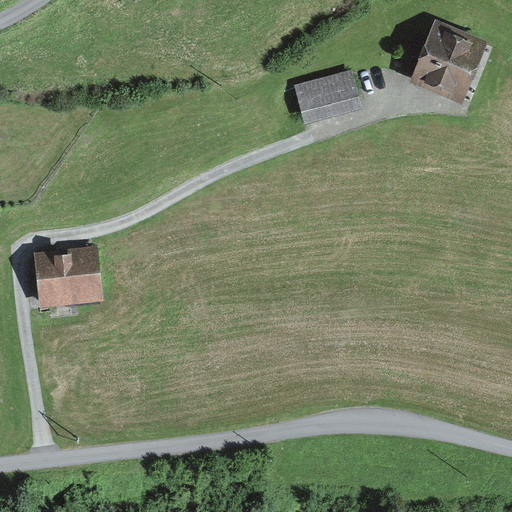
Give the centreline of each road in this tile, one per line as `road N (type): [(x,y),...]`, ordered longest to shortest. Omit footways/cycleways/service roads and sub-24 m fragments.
road 1 (track): [(46,460),(20,288),(27,244),(112,226),(221,171),(391,108),(456,107)]
road 2 (unclassified): [(0,464),(363,423),(511,449)]
